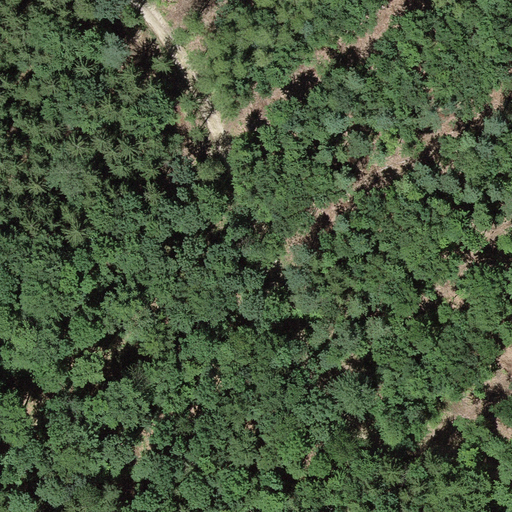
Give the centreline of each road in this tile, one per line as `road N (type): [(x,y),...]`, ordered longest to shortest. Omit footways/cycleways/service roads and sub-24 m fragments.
road 1 (track): [(511,479),(356,441),(303,344),(201,99),(135,0)]
road 2 (track): [(356,441),(357,470),(226,511)]
